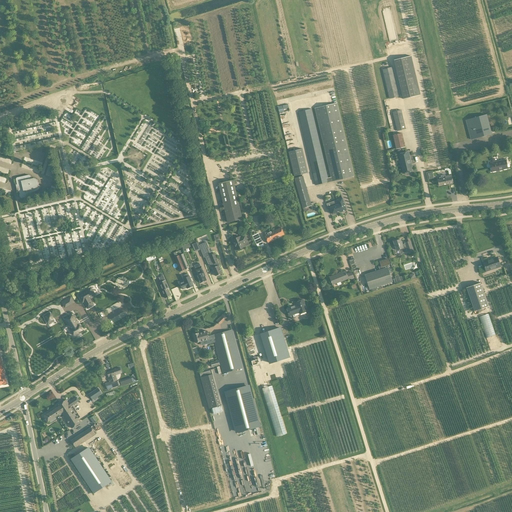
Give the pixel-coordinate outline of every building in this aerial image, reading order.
[(403,99),(409,97),(420,95),(411,56),(394,60),(403,99)] [(389,99),(399,96),(392,67),(382,69),(389,99)] [(298,112),(315,185),(354,176),(337,103),(315,108),(331,177),(328,178),(312,109),(298,112)] [(284,112),(283,109),(289,108),(288,104),(278,107),(279,113),(284,112)] [(397,131),(406,129),(401,110),(392,112),(397,131)] [(465,120),(471,140),(492,134),(486,114),(465,120)] [(396,149),(405,147),(401,133),(393,135),(396,149)] [(288,152),(294,176),(308,173),(302,149),(288,152)] [(399,154),(400,160),(403,173),(405,173),(406,174),(406,175),(407,175),(408,175),(409,175),(409,174),(410,174),(410,173),(410,172),(411,171),(410,164),(411,164),(408,152),(399,154)] [(506,160),(490,163),(492,171),(498,170),(498,171),(503,170),(503,169),(507,168),(506,160)] [(16,180),(17,184),(15,185),(16,185),(17,190),(18,190),(20,197),(20,198),(21,198),(22,198),(27,197),(28,197),(33,196),(33,195),(34,195),(34,194),(34,193),(34,192),(35,192),(36,192),(37,191),(38,191),(39,190),(40,189),(40,188),(41,188),(41,187),(41,186),(41,187),(40,188),(38,186),(38,185),(38,184),(39,184),(39,183),(38,183),(38,182),(38,181),(37,180),(36,179),(35,179),(35,178),(34,178),(33,178),(32,178),(31,179),(31,177),(31,176),(30,176),(30,175),(29,175),(28,175),(17,177),(17,178),(16,178),(16,179),(16,180)] [(437,180),(439,186),(449,184),(449,185),(452,184),(452,183),(453,183),(451,175),(445,176),(445,175),(441,176),(441,177),(439,178),(440,179),(437,180)] [(303,176),(294,178),(303,209),(312,206),(303,176)] [(218,184),(227,222),(242,219),(233,180),(218,184)] [(340,211),(340,212),(346,210),(342,198),(336,200),(331,202),(333,206),(330,207),(332,214),(340,211)] [(280,228),(274,231),(274,230),(264,235),(268,243),(278,238),(278,237),(284,235),(280,228)] [(254,241),(260,238),(258,233),(252,236),(254,241)] [(242,244),(247,242),(244,236),(240,238),(239,237),(232,240),(237,250),(238,249),(238,251),(242,249),(241,248),(244,247),(242,244)] [(400,239),(393,242),(394,246),(393,246),(395,250),(396,250),(399,249),(400,254),(407,252),(408,253),(413,251),(410,241),(404,242),(405,244),(402,244),(400,239)] [(215,253),(211,254),(210,252),(212,251),(211,247),(209,248),(206,242),(199,245),(204,257),(205,257),(209,266),(213,264),(214,267),(212,268),(215,276),(222,274),(218,263),(215,253)] [(182,249),(173,253),(175,257),(174,257),(180,272),(189,268),(182,249)] [(497,257),(483,262),(486,271),(500,267),(497,257)] [(378,264),(379,270),(365,274),(369,289),(393,282),(388,267),(385,268),(385,266),(390,264),(388,258),(379,261),(380,263),(378,264)] [(200,266),(199,263),(194,265),(195,268),(195,269),(197,275),(200,283),(206,280),(205,277),(200,266)] [(187,289),(193,286),(187,271),(182,273),(185,281),(184,281),(187,289)] [(332,285),(348,279),(349,280),(354,278),(352,272),(346,274),(345,271),(329,277),(332,285)] [(168,288),(165,281),(163,275),(160,276),(161,276),(159,277),(161,282),(160,283),(164,290),(162,291),(165,298),(171,296),(168,288)] [(398,275),(395,276),(395,278),(393,279),(395,283),(403,281),(401,276),(399,277),(398,275)] [(488,307),(480,283),(466,288),(474,311),(488,307)] [(98,298),(94,289),(80,297),(85,305),(86,305),(90,311),(97,307),(93,301),(98,298)] [(297,305),(287,308),(289,315),(299,312),(299,314),(307,311),(304,301),(301,301),(301,300),(300,300),(298,301),(298,302),(296,303),(297,305)] [(57,317),(53,311),(48,313),(52,320),(57,317)] [(486,337),(495,335),(489,313),(480,316),(486,337)] [(72,336),(81,330),(73,316),(63,321),(72,336)] [(275,329),(261,334),(267,353),(281,349),(275,329)] [(242,368),(232,330),(208,336),(207,330),(198,333),(193,334),(195,343),(209,340),(210,340),(213,339),(222,373),(242,368)] [(109,377),(109,378),(108,379),(109,381),(110,382),(105,384),(107,389),(118,385),(117,380),(118,379),(119,378),(120,377),(120,376),(120,375),(120,374),(120,373),(121,373),(119,368),(107,372),(109,377)] [(212,408),(221,405),(212,374),(201,377),(209,408),(212,408)] [(273,385),(263,387),(276,437),(286,434),(273,385)] [(238,432),(258,427),(247,386),(227,391),(238,432)] [(98,388),(89,394),(92,400),(102,394),(98,388)] [(68,403),(66,400),(57,406),(58,407),(44,416),(48,422),(61,413),(71,428),(80,422),(70,407),(79,401),(76,397),(68,403)] [(221,405),(212,408),(214,414),(223,411),(221,405)] [(75,448),(88,439),(96,434),(91,427),(71,441),(75,448)] [(89,448),(72,459),(94,493),(111,482),(89,448)]
